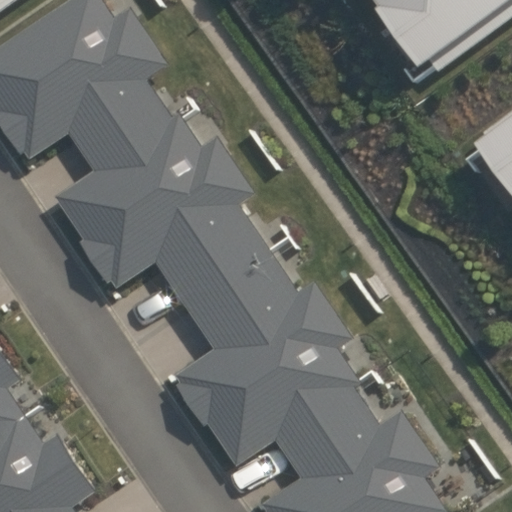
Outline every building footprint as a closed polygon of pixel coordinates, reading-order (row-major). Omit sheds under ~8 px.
[(109,0),(77,0),(0,51),(0,106),(2,110),(0,111),(0,113),(28,155),(32,152),(36,159),(74,134),(99,171),(62,197),(91,239),(87,242),(114,282),(117,280),(123,288),(162,262),(220,349),(182,375),(186,381),(182,383),(210,425),(213,423),(243,466),(282,440),(307,477),(268,503),(274,511),(272,511),(453,511),(431,479),(448,468),(408,409),(385,425),(362,390),(369,385),(366,379),(345,348),(359,338),(320,282),(306,291),(277,248),(246,203),(262,192),(225,137),(211,147),(190,115),(188,113),(181,118),(154,79),(177,63),(138,5),(121,17),(109,0)] [(0,0),(0,15),(21,0),(0,0)] [(511,0),(387,0),(388,1),(384,4),(433,70),(511,14),(511,0)] [(511,108),(488,127),(492,133),(484,138),(511,176),(511,108)] [(0,511),(84,511),(76,500),(102,482),(64,426),(49,436),(12,381),(27,371),(0,331),(0,511)]
